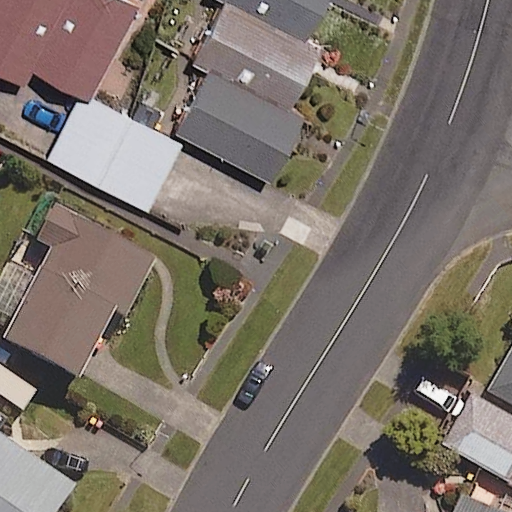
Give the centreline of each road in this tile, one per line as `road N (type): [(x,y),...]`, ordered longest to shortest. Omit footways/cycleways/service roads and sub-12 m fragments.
road 1 (residential): [(232,511),(439,149)]
road 2 (residential): [(439,149),(492,0)]
